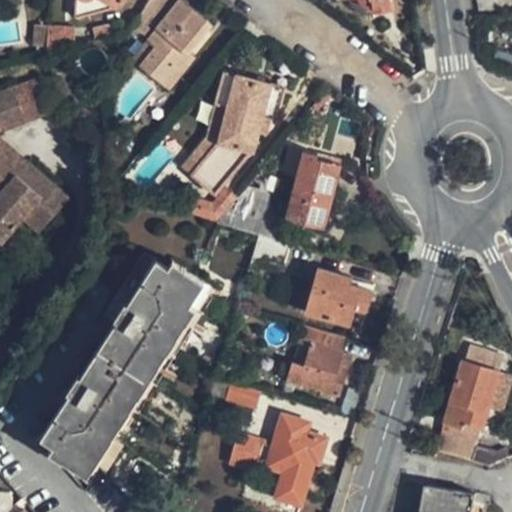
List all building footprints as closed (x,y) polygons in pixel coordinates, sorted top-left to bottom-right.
[(115,2),(117,0),(72,0),(71,9),(115,2)] [(174,0),(147,0),(130,21),(130,25),(143,35),(174,0)] [(213,26),(182,0),(149,42),(157,50),(142,69),(170,91),(196,59),(191,54),(213,26)] [(59,17),(44,14),(43,24),(39,45),(39,49),(55,44),(59,17)] [(39,45),(43,24),(29,22),(25,43),(39,45)] [(134,62),(142,69),(157,50),(149,42),(134,62)] [(218,141),(192,172),(214,191),(249,148),(252,149),(256,130),(260,114),(269,116),(276,117),(282,91),(267,87),(268,82),(223,71),(215,102),(227,105),(218,141)] [(26,159),(0,138),(0,128),(49,107),(34,74),(8,85),(20,111),(0,119),(0,148),(22,166),(26,159)] [(267,87),(282,91),(283,86),(268,82),(267,87)] [(0,239),(21,213),(40,228),(69,192),(26,159),(22,166),(0,148),(0,119),(20,111),(8,85),(0,88),(0,239)] [(227,105),(215,102),(207,134),(182,164),(192,172),(218,141),(227,105)] [(256,130),(265,132),(269,116),(260,114),(256,130)] [(315,151),(303,147),(289,143),(283,163),(297,167),(285,215),(322,227),(337,172),(321,167),(323,158),(314,155),(315,151)] [(192,194),(186,210),(217,220),(238,195),(226,185),(213,201),(192,194)] [(238,195),(217,220),(259,232),(290,241),(295,224),(277,218),(282,201),(242,189),(238,195)] [(283,264),(290,241),(259,232),(251,254),(283,264)] [(230,294),(166,252),(42,443),(106,484),(230,294)] [(366,309),(372,290),(348,283),(350,277),(317,266),(304,310),(348,324),(354,306),(366,309)] [(354,306),(348,324),(360,327),(366,309),(354,306)] [(346,336),(313,326),(304,359),(300,358),(295,376),(306,379),(306,382),(339,392),(345,367),(338,365),(342,351),(346,336)] [(227,346),(217,375),(230,380),(239,350),(227,346)] [(338,365),(345,367),(349,353),(342,351),(338,365)] [(468,356),(436,451),(471,462),(489,467),(494,465),(494,458),(475,453),(486,419),(498,383),(503,368),(468,356)] [(208,391),(226,397),(232,380),(230,380),(217,375),(213,375),(208,391)] [(256,406),(262,389),(232,380),(226,397),(228,397),(256,406)] [(498,383),(486,419),(497,422),(508,386),(498,383)] [(256,406),(228,397),(222,416),(250,424),(256,406)] [(283,470),(274,496),(299,504),(313,459),(318,461),(326,436),(306,429),(308,422),(285,414),(273,446),(261,443),(256,461),(262,463),(283,470)] [(256,461),(261,443),(263,437),(239,430),(228,465),(259,474),(262,463),(256,461)] [(425,487),(421,511),(472,511),(475,495),(425,487)]
